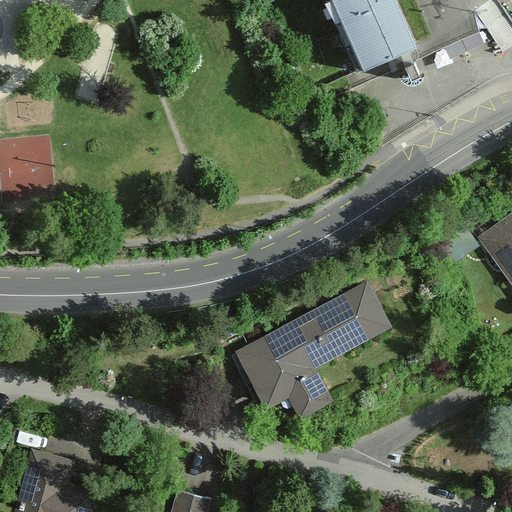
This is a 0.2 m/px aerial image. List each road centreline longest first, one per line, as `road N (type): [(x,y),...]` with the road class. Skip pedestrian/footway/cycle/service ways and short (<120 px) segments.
road 1 (secondary): [(511,120),(266,268),(165,293),(0,296)]
road 2 (residential): [(351,469),(0,383)]
road 3 (residential): [(351,469),(416,422),(511,375)]
road 4 (residential): [(496,511),(351,469)]
